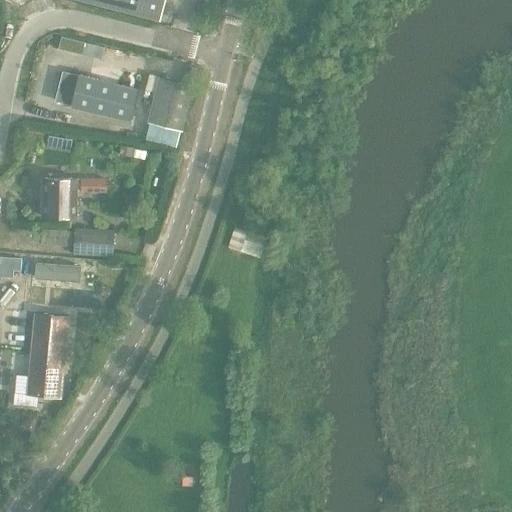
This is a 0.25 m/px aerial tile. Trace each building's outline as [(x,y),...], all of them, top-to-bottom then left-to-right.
[(82,0),(161,20),(165,0),(82,0)] [(187,66),(183,82),(193,84),(197,68),(187,66)] [(63,71),(55,102),(71,106),(79,75),(63,71)] [(130,120),(138,89),(79,75),(71,106),(130,120)] [(150,123),(146,140),(177,147),(181,131),(193,84),(183,82),(161,76),(150,123)] [(122,146),(121,155),(134,157),(135,148),(122,146)] [(106,192),(106,180),(43,179),(42,217),(76,217),(77,188),(82,188),(82,192),(106,192)] [(228,247),(260,258),(268,238),(235,227),(228,247)] [(66,247),(67,230),(43,228),(42,245),(66,247)] [(113,231),(76,229),(74,254),(112,256),(113,231)] [(0,257),(0,277),(14,278),(21,272),(22,258),(0,257)] [(93,259),(88,289),(95,289),(120,291),(128,273),(117,271),(118,262),(93,259)] [(13,310),(9,347),(23,348),(27,311),(13,310)] [(17,375),(14,404),(38,407),(39,395),(62,397),(69,315),(35,312),(29,376),(17,375)]
